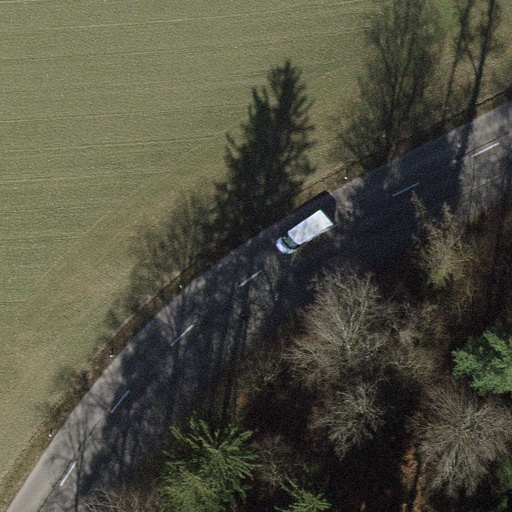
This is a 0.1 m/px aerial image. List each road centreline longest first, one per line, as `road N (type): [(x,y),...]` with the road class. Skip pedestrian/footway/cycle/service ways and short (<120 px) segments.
road 1 (tertiary): [(43,511),(134,380),(224,298),(408,177),(511,124)]
road 2 (track): [(235,511),(269,473),(511,313)]
